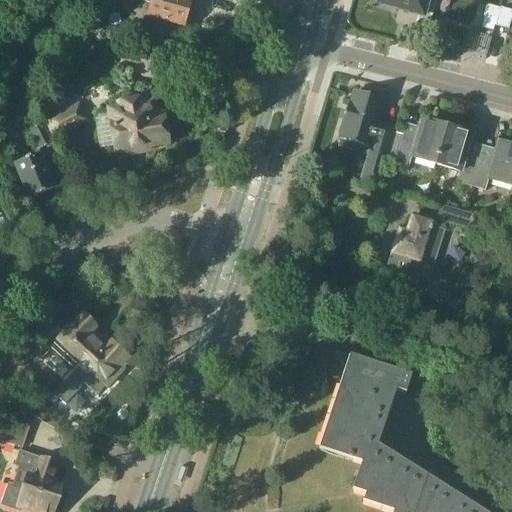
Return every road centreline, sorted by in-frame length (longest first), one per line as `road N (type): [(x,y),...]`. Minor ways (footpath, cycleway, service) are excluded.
road 1 (secondary): [(147,511),(238,240)]
road 2 (residential): [(0,283),(146,219),(238,240)]
road 3 (residential): [(511,95),(298,44)]
road 4 (secondary): [(238,240),(298,44)]
